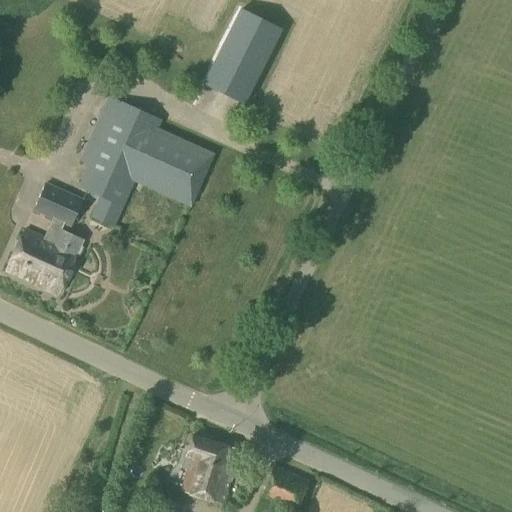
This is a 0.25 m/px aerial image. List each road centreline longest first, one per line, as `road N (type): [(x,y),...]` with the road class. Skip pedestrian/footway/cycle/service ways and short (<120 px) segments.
road 1 (unclassified): [(232,422),(442,0)]
road 2 (tertiary): [(232,422),(0,308)]
road 3 (tertiary): [(422,511),(232,422)]
